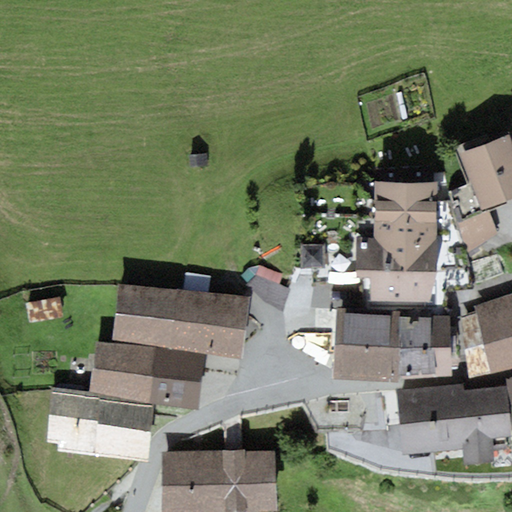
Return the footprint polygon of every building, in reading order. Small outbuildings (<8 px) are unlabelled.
[(511,196),(511,140),(509,132),(458,152),(479,209),(503,200),(511,196)] [(364,276),(362,308),(335,306),(335,319),(333,353),(332,378),(398,381),(399,378),(450,372),(449,313),(433,312),(435,180),(371,178),(371,234),(356,234),(356,275),(364,276)] [(489,212),(459,224),(469,250),(497,232),(489,212)] [(301,266),(326,265),(325,240),(300,241),(301,266)] [(278,281),(282,273),(260,263),(256,271),(278,281)] [(289,287),(278,281),(256,271),(246,281),(262,296),(282,308),(289,287)] [(117,284),(110,342),(240,357),(243,330),(247,299),(117,284)] [(63,311),(59,293),(25,299),(29,318),(63,311)] [(475,313),(458,317),(469,375),(491,371),(511,364),(511,293),(474,306),(475,313)] [(95,340),(88,392),(152,400),(197,406),(203,354),(110,342),(95,340)] [(406,389),(395,391),(402,454),(463,449),(464,462),(494,459),(493,437),(511,434),(511,421),(507,385),(464,389),(463,383),(406,389)] [(50,387),(46,442),(56,443),(57,452),(148,458),(150,420),(152,400),(88,392),(50,387)] [(245,447),(161,452),(162,469),(164,511),(198,511),(279,508),(276,450),(246,452),(245,447)]
